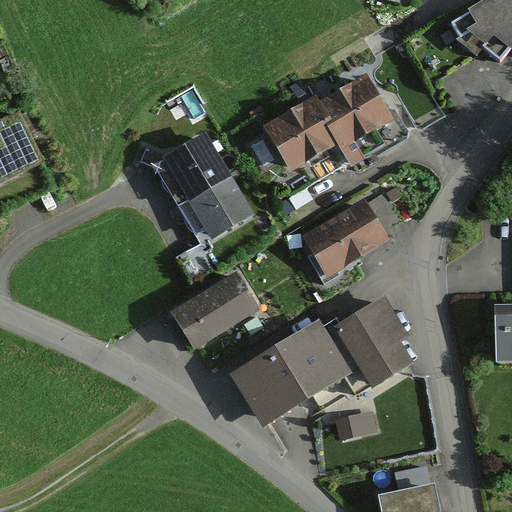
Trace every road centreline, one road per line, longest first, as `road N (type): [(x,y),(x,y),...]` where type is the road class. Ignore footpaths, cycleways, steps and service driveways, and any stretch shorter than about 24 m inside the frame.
road 1 (residential): [(511,118),(451,195),(426,259),(465,511)]
road 2 (residential): [(327,511),(190,407),(0,313)]
road 3 (unknown): [(426,282),(375,281),(196,395)]
road 4 (track): [(11,511),(145,426),(190,407)]
